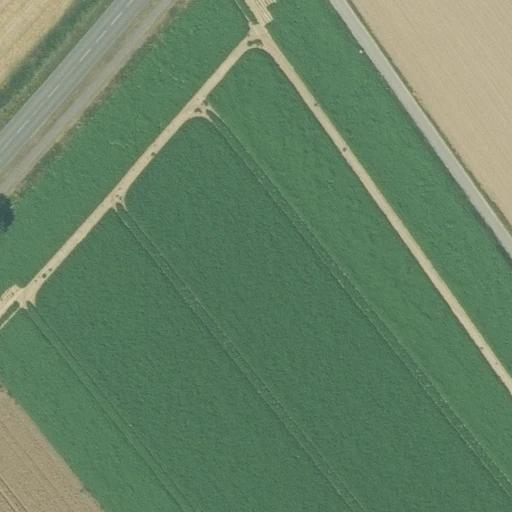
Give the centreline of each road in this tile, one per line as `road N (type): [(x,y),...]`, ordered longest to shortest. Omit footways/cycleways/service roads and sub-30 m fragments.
road 1 (unclassified): [(511,251),(331,0)]
road 2 (secondary): [(0,151),(130,0)]
